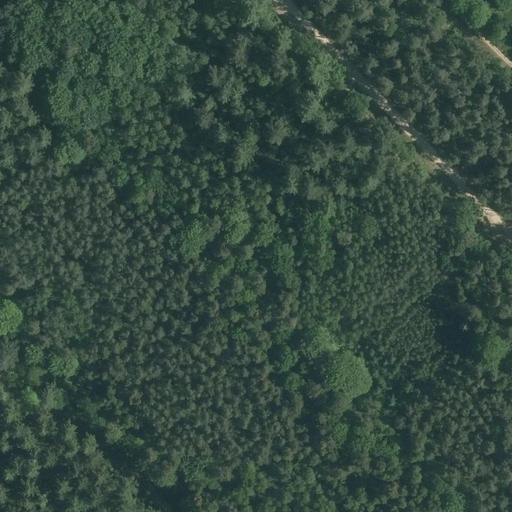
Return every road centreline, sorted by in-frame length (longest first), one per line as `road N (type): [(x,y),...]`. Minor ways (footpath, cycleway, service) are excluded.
road 1 (track): [(481,511),(0,17)]
road 2 (track): [(228,511),(511,342)]
road 3 (track): [(280,0),(511,234)]
road 4 (track): [(64,511),(119,487),(144,464),(148,485),(187,511)]
